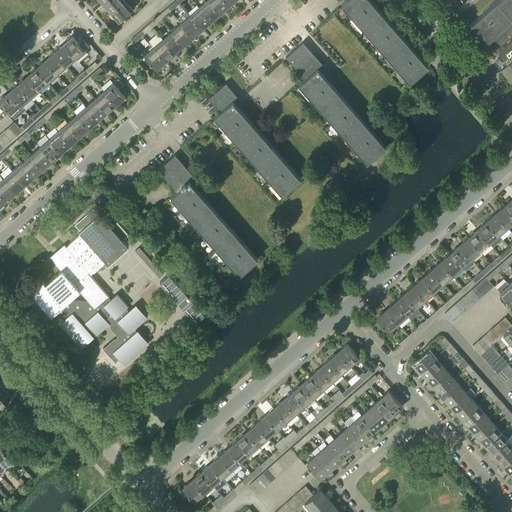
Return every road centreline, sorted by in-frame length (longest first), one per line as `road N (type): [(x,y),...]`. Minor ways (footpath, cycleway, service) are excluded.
road 1 (residential): [(140,487),(341,312)]
road 2 (residential): [(341,312),(511,162)]
road 3 (residential): [(140,487),(0,326)]
road 4 (residential): [(0,241),(156,104)]
road 5 (residential): [(156,104),(275,0)]
road 6 (residential): [(365,511),(345,484),(427,411)]
road 7 (residential): [(427,411),(341,312)]
road 8 (residential): [(511,508),(427,411)]
road 9 (residential): [(156,104),(71,8)]
